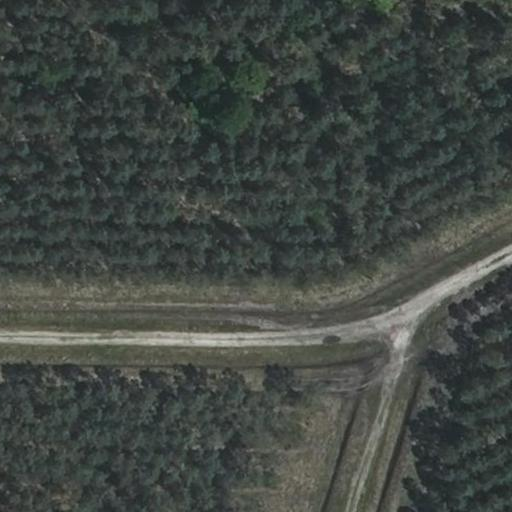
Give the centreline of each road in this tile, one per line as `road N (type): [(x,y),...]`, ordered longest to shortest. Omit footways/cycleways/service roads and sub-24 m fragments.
road 1 (track): [(0,335),(381,343)]
road 2 (track): [(511,271),(381,343),(331,511)]
